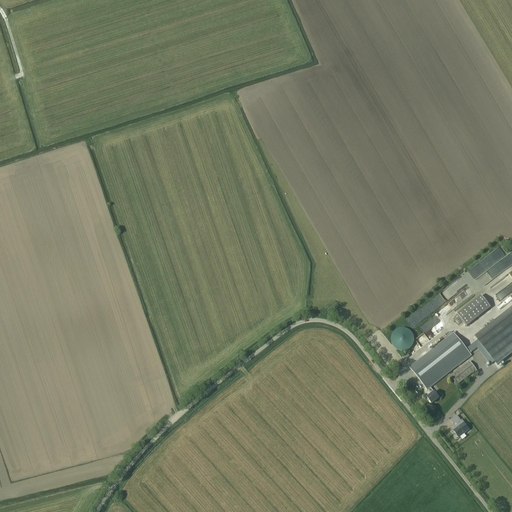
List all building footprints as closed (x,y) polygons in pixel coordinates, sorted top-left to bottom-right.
[(466,327),(490,308),(481,296),(457,315),(466,327)] [(511,307),(475,337),(478,341),(466,350),(469,354),(477,348),(490,365),(495,362),(497,365),(511,353),(511,307)] [(403,352),(404,352),(405,352),(406,352),(406,351),(407,351),(408,350),(409,350),(410,349),(411,349),(411,348),(412,347),(413,346),(413,345),(414,344),(414,343),(414,342),(414,340),(414,339),(414,338),(414,337),(413,336),(413,335),(412,334),(412,333),(411,332),(410,332),(409,331),(409,330),(408,330),(407,329),(406,329),(405,329),(404,329),(403,329),(402,329),(401,329),(400,329),(399,329),(398,330),(397,330),(396,331),(395,331),(394,332),(394,333),(393,334),(392,335),(392,336),(391,337),(391,338),(391,339),(391,340),(391,341),(391,342),(391,343),(392,344),(392,345),(393,346),(393,347),(394,348),(395,349),(396,350),(397,350),(398,351),(399,351),(400,352),(401,352),(402,352),(403,352)] [(416,339),(422,347),(430,341),(424,333),(416,339)] [(439,398),(434,393),(431,388),(471,356),(469,354),(466,350),(453,334),(409,368),(427,391),(427,390),(431,395),(427,398),(431,404),(439,398)] [(469,362),(450,377),(457,386),(476,371),(469,362)] [(456,416),(450,421),(453,425),(456,422),(458,426),(455,428),(456,429),(453,431),(455,434),(455,435),(456,437),(458,437),(459,438),(469,430),(464,424),(462,421),(461,422),(456,416)]
